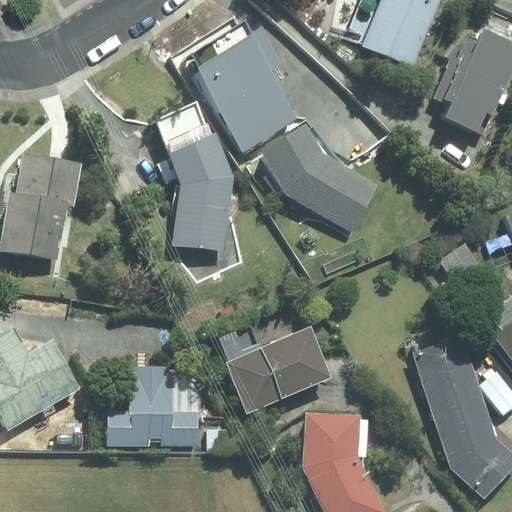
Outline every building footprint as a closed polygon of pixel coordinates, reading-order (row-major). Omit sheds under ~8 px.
[(438,0),(354,0),(370,6),(351,56),(408,78),(438,0)] [(422,116),(466,137),(475,119),(483,123),(511,62),(511,50),(464,28),(422,116)] [(253,34),(198,66),(242,154),(300,119),(253,34)] [(164,253),(219,259),(227,184),(190,104),(147,124),(163,159),(156,162),(170,193),(164,253)] [(349,243),(376,192),(313,159),(297,133),(251,162),(280,207),(349,243)] [(67,208),(71,171),(12,164),(10,180),(0,179),(0,257),(52,263),(59,207),(67,208)] [(511,251),(511,215),(499,220),(511,251)] [(458,245),(434,261),(459,298),(483,282),(458,245)] [(511,316),(484,336),(511,372),(511,316)] [(167,335),(133,333),(132,350),(166,353),(167,335)] [(240,421),(326,385),(300,333),(216,371),(240,421)] [(0,435),(72,396),(45,347),(16,362),(1,336),(0,336),(0,435)] [(478,502),(511,461),(511,435),(502,428),(491,441),(459,344),(407,361),(443,472),(478,502)] [(124,414),(100,414),(100,449),(196,449),(197,371),(125,370),(124,414)] [(511,408),(511,401),(485,371),(478,378),(482,383),(474,391),(500,419),(511,408)] [(311,511),(377,511),(354,466),(358,422),(296,419),(294,476),(311,511)] [(226,433),(201,432),(199,455),(225,457),(226,433)]
